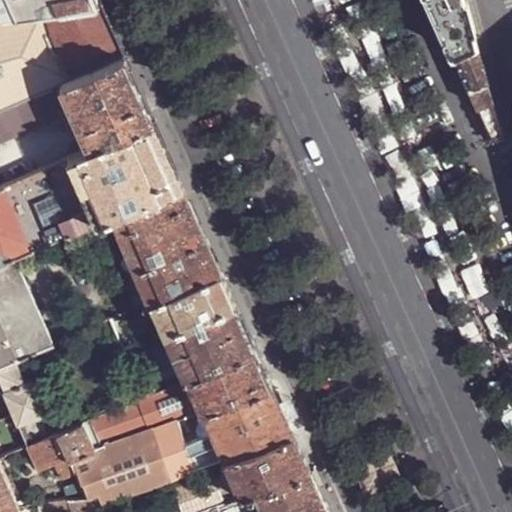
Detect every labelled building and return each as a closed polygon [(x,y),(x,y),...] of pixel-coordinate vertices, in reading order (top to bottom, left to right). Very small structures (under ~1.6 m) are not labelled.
[(0,0),(0,14),(12,12),(6,0),(0,0)] [(6,0),(12,12),(43,7),(84,0),(6,0)] [(106,12),(100,0),(84,0),(43,7),(75,78),(126,56),(119,42),(106,12)] [(453,51),(478,40),(466,0),(430,0),(434,8),(453,51)] [(61,84),(75,78),(43,7),(12,12),(0,14),(0,110),(36,95),(50,89),(61,84)] [(477,105),(494,98),(478,40),(453,51),(457,60),(474,98),(477,105)] [(134,75),(126,56),(75,78),(61,84),(80,126),(90,147),(154,120),(151,111),(148,104),(134,75)] [(80,126),(61,84),(50,89),(62,116),(67,128),(66,129),(67,131),(80,126)] [(62,116),(50,89),(36,95),(48,123),(62,116)] [(0,143),(48,123),(36,95),(0,110),(0,143)] [(492,139),(504,135),(494,98),(477,105),(486,126),(492,139)] [(161,134),(154,120),(90,147),(69,157),(97,221),(114,214),(183,183),(175,166),(161,134)] [(69,157),(0,186),(0,243),(6,246),(11,258),(16,256),(97,221),(69,157)] [(192,202),(183,183),(114,214),(152,301),(222,270),(211,246),(192,202)] [(3,262),(11,258),(6,246),(0,243),(0,254),(0,255),(3,262)] [(30,354),(55,343),(16,256),(11,258),(3,262),(0,263),(0,286),(7,302),(9,301),(17,319),(15,320),(30,354)] [(228,282),(222,270),(152,301),(166,331),(236,301),(228,282)] [(7,302),(0,286),(0,367),(18,359),(30,354),(15,320),(7,302)] [(9,301),(7,302),(15,320),(17,319),(9,301)] [(245,321),(236,301),(166,331),(186,377),(189,376),(257,347),(245,321)] [(186,377),(166,331),(145,341),(159,373),(164,387),(186,377)] [(264,362),(257,347),(189,376),(203,409),(273,383),(264,362)] [(29,445),(57,433),(54,428),(49,430),(41,413),(46,411),(32,379),(27,381),(18,359),(0,367),(0,377),(2,382),(29,445)] [(149,394),(164,387),(159,373),(143,380),(149,394)] [(203,409),(189,376),(186,377),(164,387),(149,394),(137,398),(59,432),(69,457),(70,458),(95,448),(119,440),(135,434),(151,428),(175,419),(203,409)] [(283,405),(273,383),(203,409),(212,431),(223,460),(295,433),(283,405)] [(223,460),(212,431),(191,439),(195,450),(188,453),(183,441),(175,419),(151,428),(135,434),(119,440),(95,448),(70,458),(77,474),(86,496),(98,495),(100,505),(223,460)] [(28,445),(39,469),(55,462),(69,457),(59,432),(57,433),(29,445),(28,445)] [(302,448),(295,433),(223,460),(229,472),(239,496),(258,489),(312,469),(302,448)] [(195,450),(191,439),(183,441),(188,453),(195,450)] [(70,458),(69,457),(55,462),(63,480),(77,474),(70,458)] [(0,507),(4,506),(17,504),(0,460),(0,507)] [(258,489),(267,511),(324,511),(330,511),(319,486),(312,469),(258,489)] [(195,511),(239,496),(229,472),(212,478),(210,475),(173,488),(183,511),(195,511)] [(267,511),(258,489),(239,496),(195,511),(267,511)] [(71,511),(102,511),(100,505),(98,495),(86,496),(68,498),(71,510),(71,511)] [(63,511),(71,510),(68,498),(37,502),(40,511),(63,511)] [(40,511),(37,502),(17,504),(4,506),(5,511),(40,511)]
